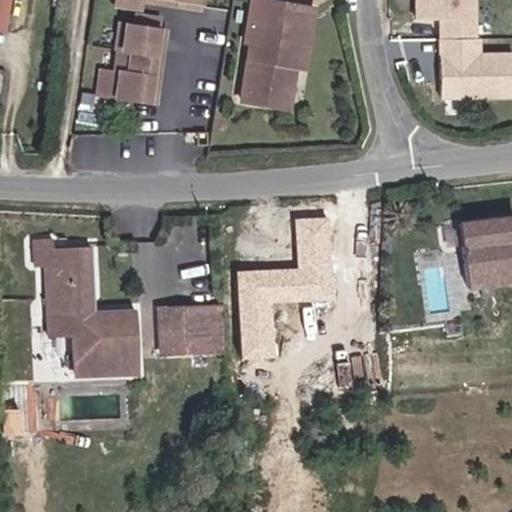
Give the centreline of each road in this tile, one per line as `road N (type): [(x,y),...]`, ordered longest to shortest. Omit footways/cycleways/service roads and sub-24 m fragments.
road 1 (residential): [(0,184),(202,185),(398,167)]
road 2 (residential): [(398,167),(371,0)]
